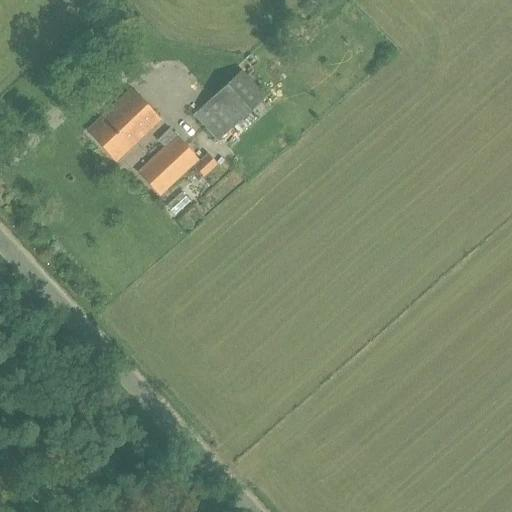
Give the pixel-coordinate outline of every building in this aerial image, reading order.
[(194,114),(218,141),(267,96),(242,69),(194,114)] [(161,120),(132,90),(88,131),(116,162),(161,120)] [(139,172),(159,194),(197,159),(170,130),(159,140),(165,147),(139,172)] [(205,178),(218,165),(209,157),(196,169),(205,178)] [(189,187),(174,201),(182,210),(198,197),(189,187)] [(184,213),(195,227),(212,212),(201,199),(184,213)]
